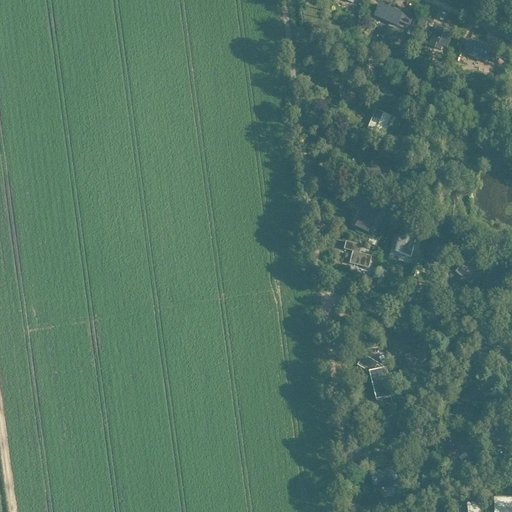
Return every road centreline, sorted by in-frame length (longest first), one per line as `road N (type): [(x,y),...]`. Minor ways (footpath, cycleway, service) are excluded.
road 1 (residential): [(323,290),(283,0)]
road 2 (residential): [(353,511),(323,290)]
road 3 (residential): [(511,371),(410,315),(323,290)]
